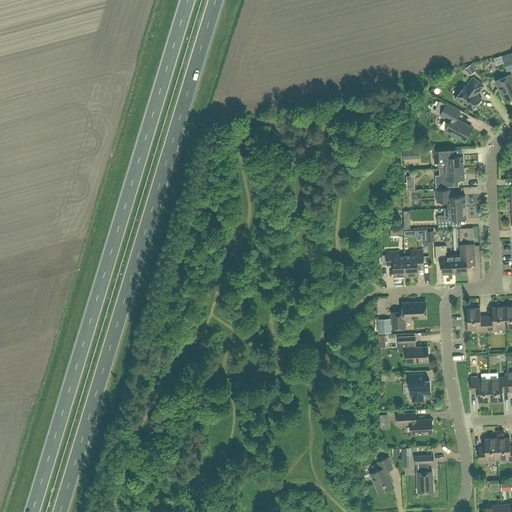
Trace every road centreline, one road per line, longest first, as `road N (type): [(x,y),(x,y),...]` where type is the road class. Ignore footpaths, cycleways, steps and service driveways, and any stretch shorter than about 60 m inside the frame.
road 1 (trunk): [(188,0),(32,511)]
road 2 (trunk): [(60,511),(216,0)]
road 3 (residential): [(495,285),(493,153),(511,130)]
road 4 (residential): [(459,423),(446,362),(447,295)]
